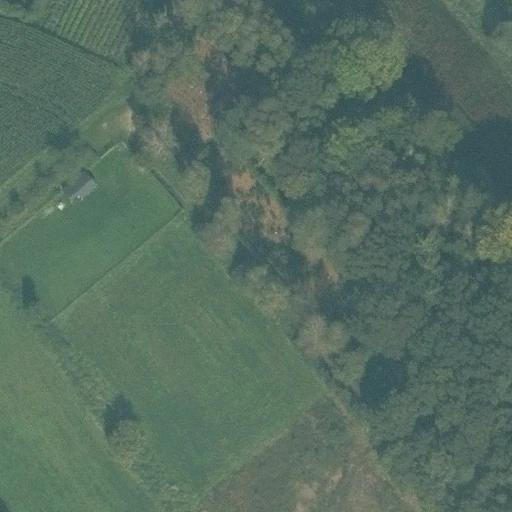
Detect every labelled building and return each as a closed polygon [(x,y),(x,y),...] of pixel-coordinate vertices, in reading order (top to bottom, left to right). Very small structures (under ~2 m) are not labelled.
[(316,94),(346,132),(369,113),(333,68),(310,87),(314,92),(329,80),(331,82),(316,94)] [(226,98),(214,110),(224,119),(235,107),(226,98)] [(298,114),(278,130),(298,156),(318,140),(298,114)] [(384,162),(374,170),(381,179),(391,171),(384,162)] [(84,174),(60,191),(69,203),(77,197),(80,201),(96,190),(84,174)] [(341,192),(353,210),(364,204),(352,185),(341,192)] [(426,195),(421,188),(412,195),(417,202),(426,195)] [(367,214),(355,224),(365,237),(377,227),(367,214)]
